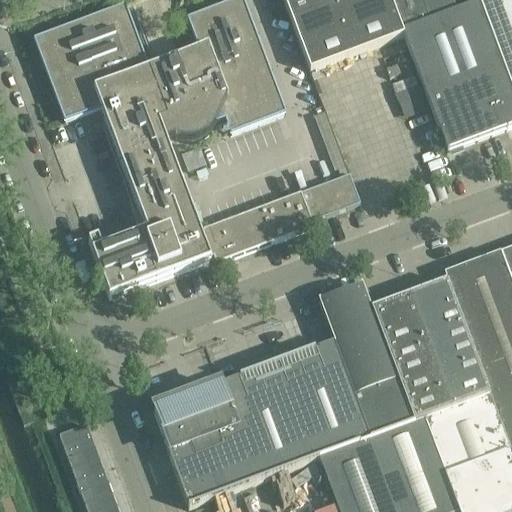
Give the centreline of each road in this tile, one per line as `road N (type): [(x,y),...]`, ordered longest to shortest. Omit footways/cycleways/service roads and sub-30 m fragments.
road 1 (unclassified): [(91,353),(511,194)]
road 2 (unclassified): [(91,353),(0,103)]
road 3 (unclassified): [(153,511),(91,353)]
